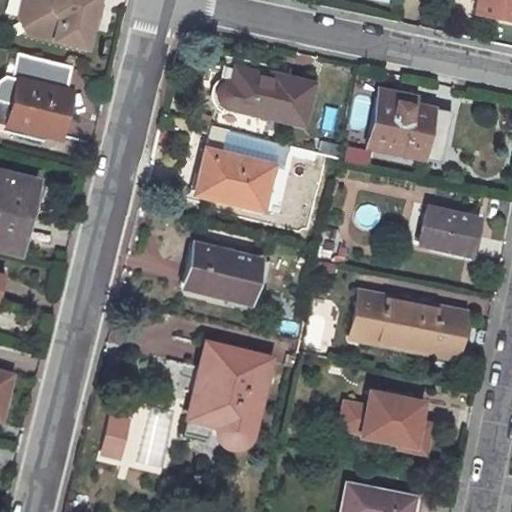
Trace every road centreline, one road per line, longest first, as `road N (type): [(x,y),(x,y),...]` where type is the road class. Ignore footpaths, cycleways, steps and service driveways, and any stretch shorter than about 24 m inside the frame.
road 1 (residential): [(36,511),(162,0)]
road 2 (unclassified): [(511,77),(167,0)]
road 3 (residential): [(481,511),(511,360)]
